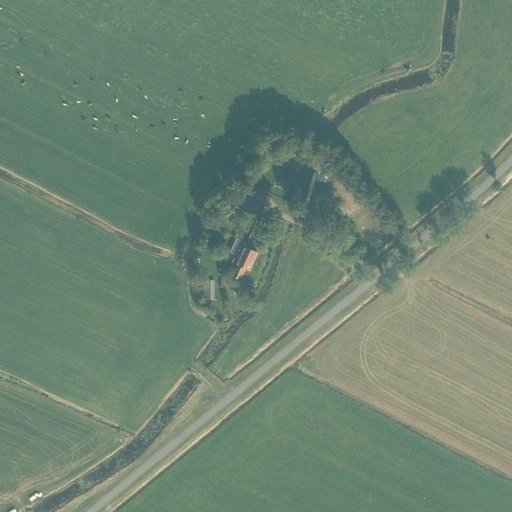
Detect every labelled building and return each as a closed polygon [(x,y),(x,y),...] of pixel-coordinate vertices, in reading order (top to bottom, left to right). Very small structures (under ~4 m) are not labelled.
[(284,158),(286,152),(279,148),(276,155),(284,158)] [(324,174),(327,167),(317,162),(313,171),(319,174),(320,172),(324,174)] [(218,221),(223,212),(214,207),(209,216),(218,221)] [(239,245),(230,265),(234,267),(231,274),(240,279),(245,269),(249,270),(257,252),(244,246),(243,245),(242,247),(239,245)] [(214,300),(214,280),(207,280),(207,281),(206,281),(206,299),(207,299),(207,300),(214,300)]
